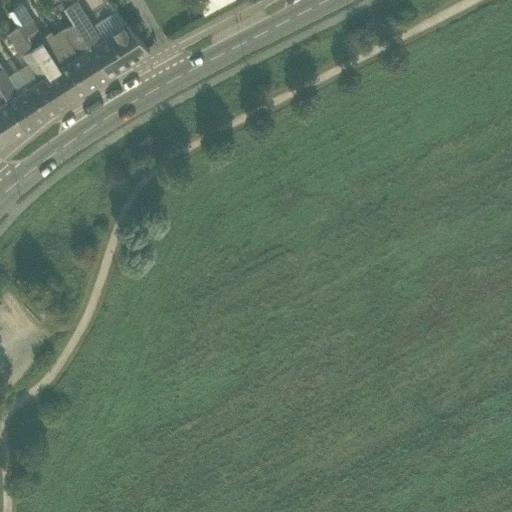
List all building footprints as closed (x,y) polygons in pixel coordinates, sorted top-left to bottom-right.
[(90,46),(102,38),(93,25),(85,12),(85,13),(76,0),(71,0),(64,5),(74,21),(90,46)] [(118,9),(93,25),(102,38),(111,32),(128,22),(118,9)] [(18,26),(33,48),(43,41),(28,19),(18,26)] [(80,52),(90,46),(74,21),(63,28),(80,52)] [(128,22),(111,32),(130,62),(149,49),(128,22)] [(23,54),(39,79),(49,72),(33,48),(18,26),(9,31),(17,43),(18,47),(23,54)] [(102,38),(90,46),(109,75),(130,62),(111,32),(102,38)] [(33,48),(49,72),(59,66),(43,41),(33,48)] [(80,52),(70,59),(89,88),(109,75),(90,46),(80,52)] [(70,59),(59,66),(49,72),(68,101),(89,88),(70,59)] [(0,85),(4,91),(9,98),(18,92),(2,67),(0,68),(0,85)] [(39,79),(29,85),(47,115),(68,101),(49,72),(39,79)] [(18,92),(9,98),(27,128),(47,115),(29,85),(18,92)] [(0,145),(27,128),(9,98),(0,103),(0,145)]
